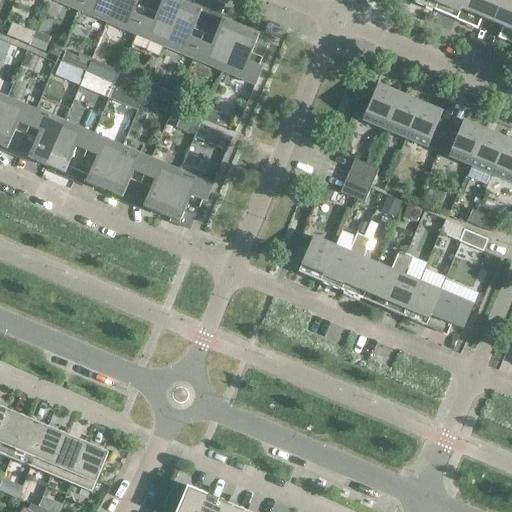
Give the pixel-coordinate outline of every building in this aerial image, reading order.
[(52,0),(78,11),(82,0),(52,0)] [(82,0),(78,11),(107,23),(116,0),(82,0)] [(116,0),(107,23),(136,35),(150,0),(116,0)] [(162,0),(162,2),(157,0),(150,0),(136,35),(164,47),(183,3),(176,0),(162,0)] [(413,0),(412,2),(434,11),(438,0),(413,0)] [(438,0),(434,11),(455,20),(463,0),(438,0)] [(463,0),(455,20),(477,29),(482,19),(492,23),(501,0),(463,0)] [(511,2),(506,0),(501,0),(492,23),(502,27),(498,38),(511,43),(511,2)] [(201,11),(183,3),(164,47),(193,59),(209,22),(198,17),(201,11)] [(219,26),(209,22),(193,59),(222,71),(240,27),(222,19),(219,26)] [(259,35),(240,27),(222,71),(255,85),(263,68),(259,66),(267,46),(256,41),(259,35)] [(22,35),(20,40),(29,44),(33,35),(28,33),(22,35)] [(0,39),(0,53),(6,56),(11,44),(0,39)] [(51,45),(47,53),(58,57),(63,46),(55,43),(51,45)] [(27,52),(22,65),(28,67),(33,54),(27,52)] [(80,53),(74,67),(86,72),(92,58),(80,53)] [(61,62),(55,76),(64,80),(70,66),(61,62)] [(120,73),(116,82),(128,87),(131,78),(120,73)] [(100,79),(94,93),(108,99),(113,87),(112,84),(100,79)] [(152,83),(148,94),(159,98),(163,88),(152,83)] [(362,120),(384,129),(399,94),(377,85),(362,120)] [(420,103),(399,94),(384,129),(405,138),(420,103)] [(36,110),(7,98),(0,115),(0,147),(7,150),(10,143),(20,148),(36,110)] [(143,100),(138,111),(145,114),(150,103),(143,100)] [(442,112),(420,103),(405,138),(438,152),(448,127),(438,123),(442,112)] [(209,106),(205,117),(216,122),(220,111),(209,106)] [(65,122),(36,110),(20,148),(31,152),(28,159),(46,167),(65,122)] [(181,116),(176,128),(194,136),(199,124),(181,116)] [(459,132),(448,127),(438,152),(470,166),(485,130),(463,121),(459,132)] [(94,134),(65,122),(46,167),(64,174),(67,168),(78,172),(94,134)] [(200,124),(195,137),(227,151),(232,138),(200,124)] [(506,139),(485,130),(470,166),(491,175),(506,139)] [(122,147),(94,134),(78,172),(88,176),(85,183),(104,191),(122,147)] [(511,141),(506,139),(491,175),(511,183),(511,141)] [(151,159),(122,147),(104,191),(122,199),(125,192),(135,196),(151,159)] [(180,171),(151,159),(135,196),(146,201),(143,207),(161,215),(180,171)] [(354,160),(350,171),(373,181),(378,170),(354,160)] [(213,185),(180,171),(161,215),(179,223),(182,216),(193,221),(202,201),(206,203),(213,185)] [(373,181),(350,171),(345,182),(369,192),(373,181)] [(369,192),(345,182),(340,193),(364,203),(369,192)] [(323,187),(319,197),(325,199),(331,197),(334,191),(323,187)] [(387,196),(382,209),(397,215),(402,203),(387,196)] [(407,205),(403,216),(409,219),(414,207),(407,205)] [(472,210),(467,222),(491,233),(496,220),(472,210)] [(430,214),(425,224),(440,230),(444,220),(430,214)] [(361,221),(356,231),(365,234),(369,224),(361,221)] [(488,240),(464,230),(459,242),(482,252),(488,240)] [(349,252),(335,247),(320,282),(341,291),(364,237),(356,234),(349,252)] [(298,273),(320,282),(335,247),(313,237),(298,273)] [(371,240),(364,237),(341,291),(362,300),(377,264),(363,259),(371,240)] [(391,270),(377,264),(362,300),(383,309),(406,255),(398,252),(391,270)] [(413,258),(406,255),(383,309),(404,318),(419,282),(405,276),(413,258)] [(440,291),(419,282),(404,318),(425,326),(440,291)] [(473,305),(440,291),(425,326),(446,335),(450,325),(463,330),(473,305)] [(28,419),(8,411),(0,430),(0,454),(11,459),(28,419)] [(48,428),(28,419),(11,459),(31,467),(48,428)] [(68,436),(48,428),(31,467),(51,476),(68,436)] [(87,444),(68,436),(51,476),(71,484),(87,444)] [(108,453),(87,444),(71,484),(91,493),(108,453)] [(174,481),(163,507),(174,511),(176,511),(187,486),(174,481)] [(200,511),(208,495),(187,486),(176,511),(200,511)] [(223,511),(227,503),(208,495),(200,511),(223,511)] [(58,511),(62,504),(56,502),(52,511),(58,511)] [(247,511),(227,503),(223,511),(247,511)]
